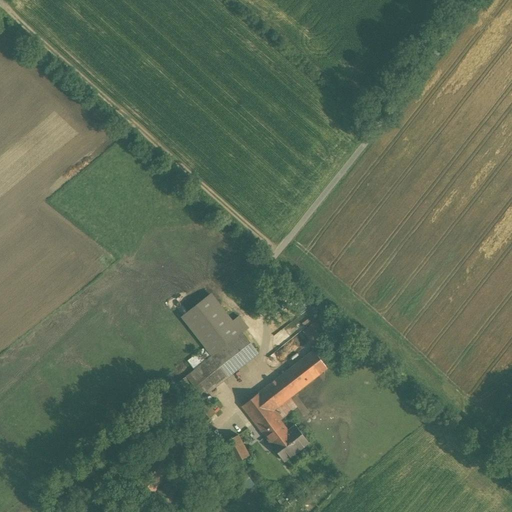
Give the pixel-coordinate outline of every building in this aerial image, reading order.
[(239,316),(232,322),(210,295),(182,317),(206,347),(187,361),(195,371),(186,377),(202,397),(258,353),(242,332),(247,328),(239,316)] [(326,314),(303,332),(316,348),(338,330),(326,314)] [(327,369),(312,351),(242,406),(285,462),(310,442),(295,424),(288,430),(279,420),(273,411),(290,397),(327,369)] [(202,397),(186,377),(175,386),(203,423),(215,413),(210,407),(202,397)] [(290,397),(273,411),(279,420),(290,412),(297,406),(290,397)] [(210,407),(215,413),(220,410),(215,404),(210,407)] [(183,440),(171,433),(169,435),(138,488),(150,495),(183,440)] [(238,435),(224,442),(235,463),(237,461),(249,455),(238,435)] [(237,461),(235,463),(226,469),(228,472),(242,493),(253,485),(237,461)]
